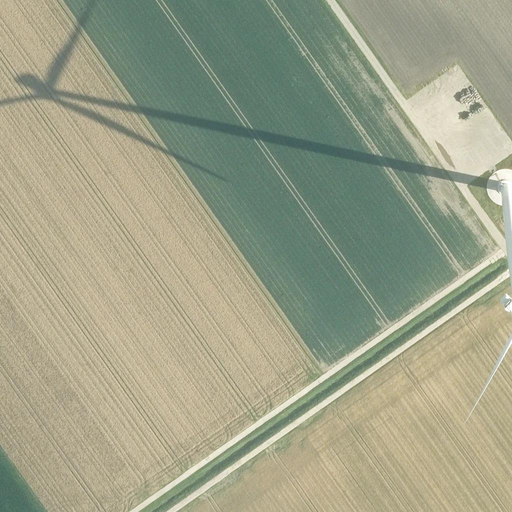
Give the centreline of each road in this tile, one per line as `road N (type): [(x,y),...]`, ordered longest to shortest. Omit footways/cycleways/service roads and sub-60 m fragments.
road 1 (track): [(511,246),(135,511)]
road 2 (track): [(511,272),(172,511)]
